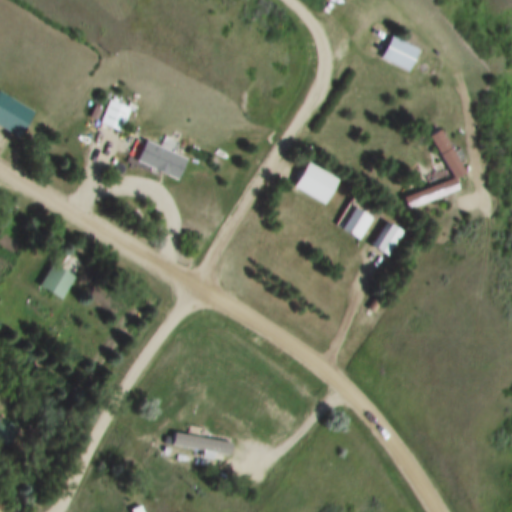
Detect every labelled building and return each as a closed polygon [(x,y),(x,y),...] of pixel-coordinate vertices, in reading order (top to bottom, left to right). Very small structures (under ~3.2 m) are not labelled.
[(389,36),(417,49),(406,71),(379,58),(389,36)] [(0,91),(30,109),(14,136),(0,128),(0,91)] [(107,98),(129,108),(119,131),(97,121),(107,98)] [(100,109),(95,119),(87,115),(91,105),(100,109)] [(428,136),(439,130),(465,172),(455,179),(428,136)] [(143,139),(185,158),(176,178),(134,159),(143,139)] [(288,185),(302,160),(334,178),(320,203),(288,185)] [(403,197),(452,178),(457,191),(407,209),(403,197)] [(352,207),(370,218),(357,239),(339,228),(352,207)] [(385,221),(404,233),(388,256),(369,244),(385,221)] [(46,260),(67,273),(53,296),(32,283),(46,260)] [(0,424),(11,432),(3,445),(0,443),(0,424)] [(169,431),(227,441),(225,453),(167,443),(169,431)]
